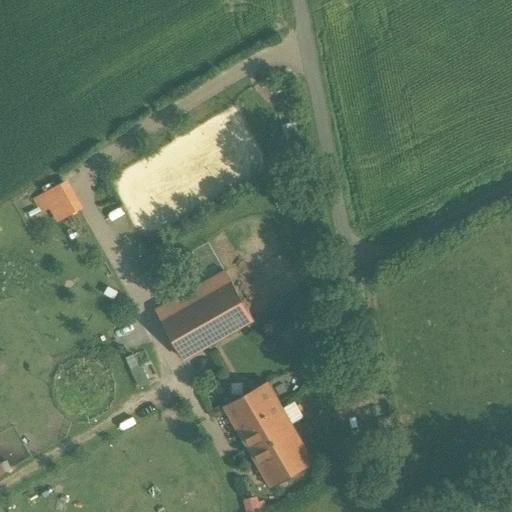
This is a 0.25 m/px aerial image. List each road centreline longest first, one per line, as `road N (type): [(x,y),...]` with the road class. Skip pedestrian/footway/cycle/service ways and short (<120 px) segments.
road 1 (unclassified): [(348,271),(300,0)]
road 2 (unclassified): [(397,511),(348,271)]
road 3 (unclassified): [(511,182),(348,271)]
